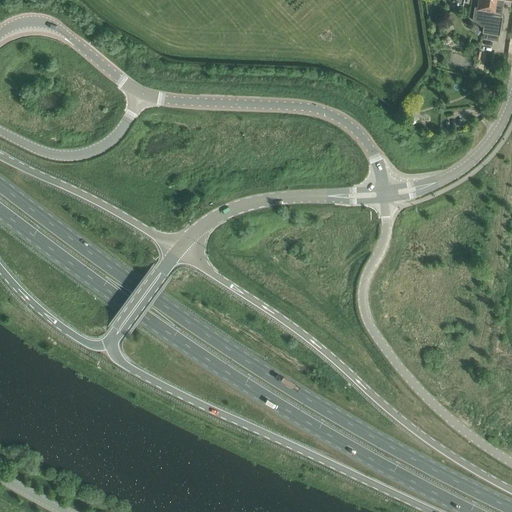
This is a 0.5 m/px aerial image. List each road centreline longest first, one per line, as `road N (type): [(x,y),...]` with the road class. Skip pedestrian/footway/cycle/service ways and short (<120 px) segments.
road 1 (trunk): [(511,508),(290,391),(0,185)]
road 2 (trunk): [(0,211),(280,407),(473,511)]
road 3 (trunk): [(511,489),(417,431),(317,344),(179,250)]
road 4 (trunk): [(110,342),(134,372),(435,511)]
road 5 (unclassified): [(383,198),(384,240),(363,285),(364,316),(422,394),(511,463)]
road 6 (tertiary): [(143,93),(322,110),(367,144),(382,188)]
road 7 (trunk): [(179,250),(102,200),(0,153)]
road 8 (unclassified): [(143,93),(111,141),(90,152),(54,156),(0,130)]
road 9 (tertiary): [(0,33),(45,23),(143,93)]
road 10 (tertiary): [(309,196),(235,207),(179,250)]
road 11 (trunk): [(0,268),(32,307),(81,342),(110,342)]
